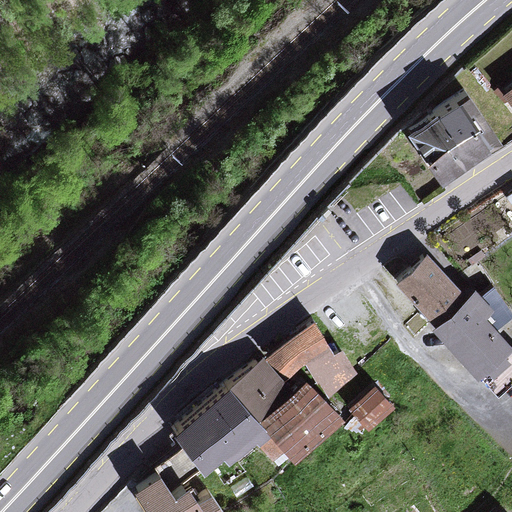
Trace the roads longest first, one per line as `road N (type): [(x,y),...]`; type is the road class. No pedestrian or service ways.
road 1 (primary): [(2,511),(355,125),(486,0)]
road 2 (tertiary): [(70,511),(144,434),(249,344),(511,165)]
